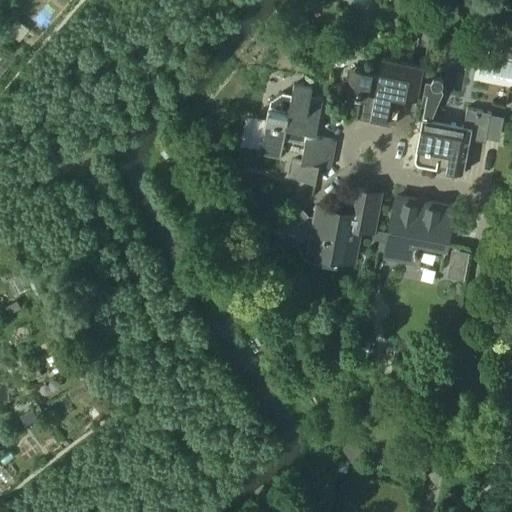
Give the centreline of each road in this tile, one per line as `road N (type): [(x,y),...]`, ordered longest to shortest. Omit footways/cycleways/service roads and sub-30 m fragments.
road 1 (track): [(216,0),(75,161),(145,310),(174,347),(183,391),(179,439),(164,465),(138,499),(92,511)]
road 2 (residential): [(455,380),(490,220),(486,204),(388,176),(369,153)]
road 3 (residential): [(427,511),(455,380)]
